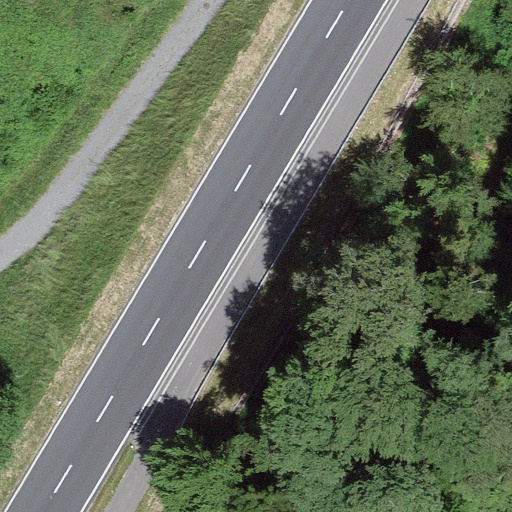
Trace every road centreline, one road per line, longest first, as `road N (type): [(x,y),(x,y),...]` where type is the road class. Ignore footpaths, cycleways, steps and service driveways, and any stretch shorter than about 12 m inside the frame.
road 1 (secondary): [(335,0),(32,511)]
road 2 (track): [(215,0),(37,222),(0,255)]
